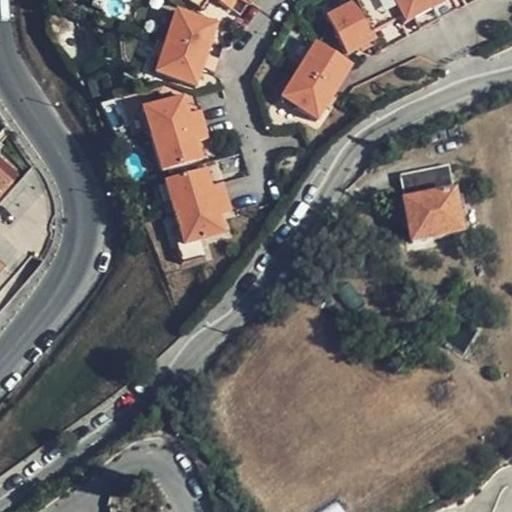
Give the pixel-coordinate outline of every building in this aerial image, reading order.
[(188,0),(209,13),(215,5),(232,16),(242,0),(188,0)] [(369,34),(399,18),(389,0),(350,0),(356,9),(328,24),(347,60),(375,46),(369,34)] [(389,0),(399,18),(404,27),(414,21),(450,2),(453,0),(389,0)] [(414,21),(420,33),(456,13),(450,2),(414,21)] [(199,42),(211,46),(217,29),(175,14),(164,45),(194,56),(199,42)] [(194,56),(218,64),(223,50),(211,46),(199,42),(194,56)] [(196,88),(202,72),(189,68),(194,56),(164,45),(155,73),(196,88)] [(283,102),(319,124),(352,70),(316,48),(283,102)] [(214,76),(218,64),(194,56),(189,68),(202,72),(214,76)] [(146,113),(155,141),(182,133),(177,119),(193,114),(189,99),(146,113)] [(182,133),(211,124),(206,110),(193,114),(177,119),(182,133)] [(215,138),(211,124),(182,133),(186,147),(202,142),(215,138)] [(182,133),(155,141),(164,171),(206,158),(202,142),(186,147),(182,133)] [(0,213),(21,189),(0,169),(0,167),(6,160),(0,154),(0,213)] [(403,176),(412,219),(413,229),(416,244),(466,233),(452,165),(403,176)] [(169,188),(178,216),(207,207),(203,195),(217,191),(211,175),(169,188)] [(207,207),(233,198),(229,187),(217,191),(203,195),(207,207)] [(238,215),(233,198),(207,207),(212,223),(225,219),(238,215)] [(207,207),(178,216),(181,228),(188,248),(206,242),(230,235),(225,219),(212,223),(207,207)] [(413,229),(412,219),(403,221),(406,230),(413,229)] [(188,248),(181,228),(170,232),(177,252),(188,248)] [(188,248),(177,252),(182,267),(211,258),(206,242),(188,248)] [(0,295),(10,284),(0,275),(0,295)] [(346,511),(338,500),(319,511),(346,511)]
